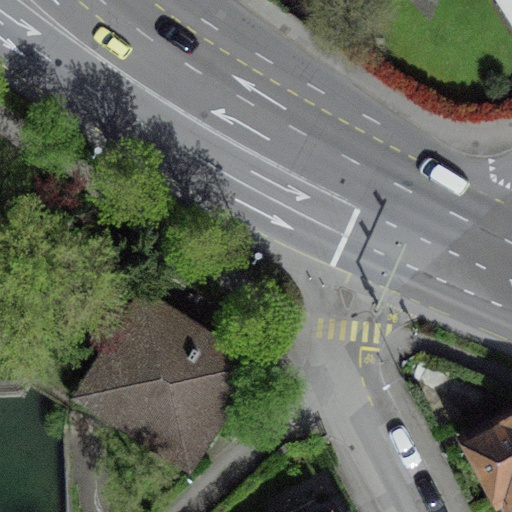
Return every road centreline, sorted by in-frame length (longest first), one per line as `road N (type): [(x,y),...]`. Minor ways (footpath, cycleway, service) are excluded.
road 1 (primary): [(129,72),(207,127),(439,247)]
road 2 (residential): [(186,511),(286,412),(339,384)]
road 3 (residential): [(405,511),(339,384)]
road 4 (primary): [(30,4),(129,72)]
